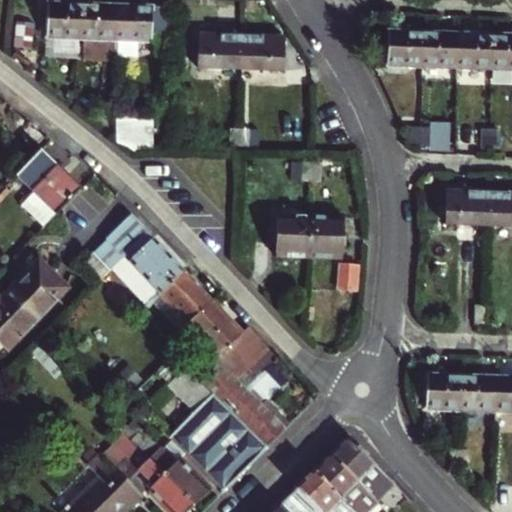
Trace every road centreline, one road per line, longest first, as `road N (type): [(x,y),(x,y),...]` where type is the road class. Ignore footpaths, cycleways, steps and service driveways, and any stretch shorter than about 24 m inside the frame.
road 1 (residential): [(0,70),(131,178),(294,352),(358,391)]
road 2 (residential): [(320,0),(511,6)]
road 3 (residential): [(305,0),(361,91),(386,160)]
road 4 (residential): [(386,160),(394,238),(383,338)]
road 5 (residential): [(358,391),(237,511)]
road 6 (residential): [(358,391),(456,511)]
road 7 (residential): [(511,344),(383,338)]
road 8 (residential): [(386,160),(511,165)]
